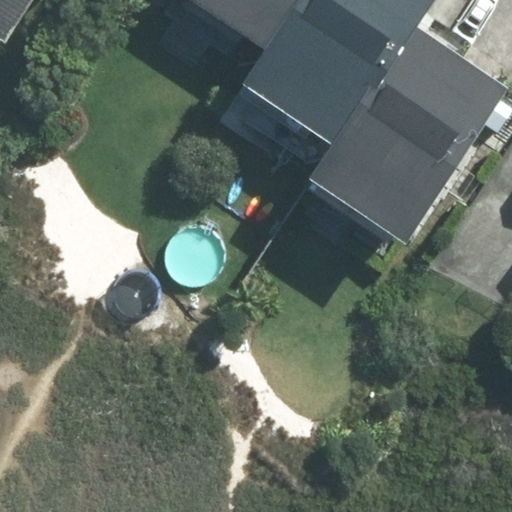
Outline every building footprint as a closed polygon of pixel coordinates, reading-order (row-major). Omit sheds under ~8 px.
[(0,0),(0,30),(6,34),(28,0),(0,0)] [(206,0),(272,44),(301,0),(206,0)] [(430,0),(301,0),(272,44),(252,74),(342,133),(417,19),(430,0)] [(510,80),(417,19),(342,133),(318,168),(411,229),(510,80)] [(511,96),(509,95),(500,108),(511,115),(511,96)]
